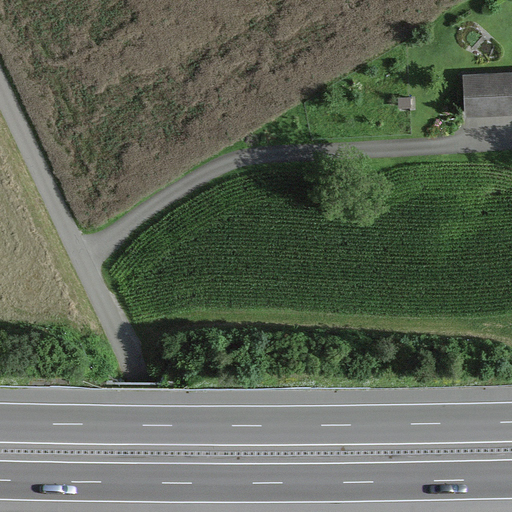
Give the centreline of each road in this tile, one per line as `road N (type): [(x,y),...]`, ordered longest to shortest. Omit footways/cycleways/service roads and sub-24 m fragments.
road 1 (motorway): [(0,483),(511,481)]
road 2 (motorway): [(511,425),(0,424)]
road 3 (residential): [(0,81),(208,511)]
